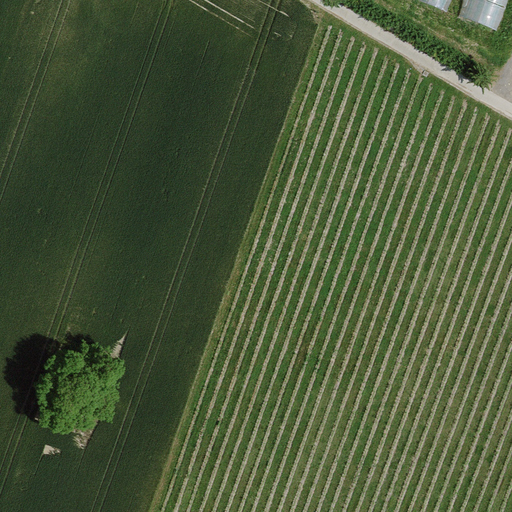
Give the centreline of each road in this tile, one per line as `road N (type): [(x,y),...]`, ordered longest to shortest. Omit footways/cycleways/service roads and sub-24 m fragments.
road 1 (track): [(325,0),(511,109)]
road 2 (track): [(511,71),(382,0)]
